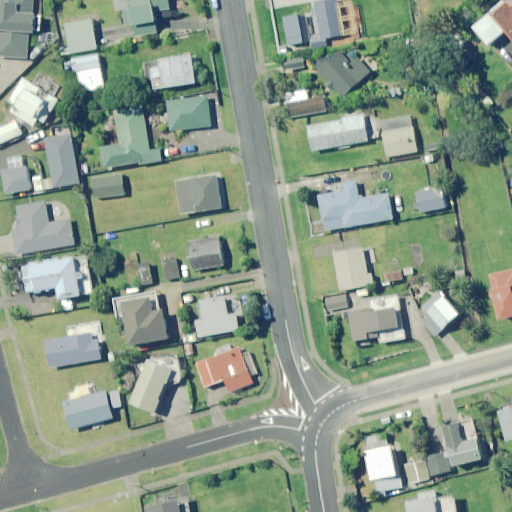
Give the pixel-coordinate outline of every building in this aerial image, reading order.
[(3,0),(0,57),(28,59),(30,33),(39,33),(40,15),(32,15),(32,0),(3,0)] [(115,0),(118,11),(125,10),(128,27),(136,25),(138,38),(161,33),(159,20),(173,17),(170,0),(115,0)] [(337,0),(314,0),(312,0),(320,38),(358,31),(355,15),(350,16),(346,0),(338,2),(337,0)] [(511,6),(507,0),(475,27),(490,46),(507,31),(511,36),(511,6)] [(283,15),(289,45),(305,42),(298,12),(283,15)] [(100,48),(95,20),(67,25),(72,53),(100,48)] [(49,44),(50,33),(40,33),(39,44),(49,44)] [(368,58),(364,61),(354,49),(345,57),(340,51),(319,70),(344,97),(372,72),(376,68),(368,58)] [(78,72),(81,93),(106,89),(101,55),(72,59),(74,72),(78,72)] [(197,84),(194,56),(161,60),(162,67),(152,69),(154,89),(197,84)] [(308,68),(306,56),(287,59),(289,71),(308,68)] [(33,83),(25,78),(11,101),(18,105),(13,113),(35,126),(39,119),(46,123),(60,100),(54,96),(59,87),(39,74),(33,83)] [(309,100),(307,90),(287,94),(292,119),(328,111),(325,97),(309,100)] [(213,126),(208,97),(168,103),(172,132),(213,126)] [(107,167),(164,159),(162,145),(150,147),(144,106),(116,110),(121,145),(104,147),(107,167)] [(420,152),(413,115),(382,120),(389,157),(420,152)] [(370,141),(365,116),(309,126),(314,152),(370,141)] [(0,144),(24,134),(18,121),(0,128),(0,144)] [(82,183),(74,134),(48,139),(56,188),(82,183)] [(443,149),(441,137),(427,139),(429,151),(443,149)] [(32,178),(31,168),(3,170),(6,194),(44,190),(43,176),(32,178)] [(127,195),(124,176),(95,180),(97,199),(127,195)] [(224,208),(218,176),(179,182),(184,215),(224,208)] [(360,199),(356,179),(342,182),(343,191),(321,195),(327,230),(396,219),(392,194),(360,199)] [(447,208),(444,187),(419,192),(422,213),(447,208)] [(50,223),(47,202),(18,207),(22,230),(14,232),(18,255),(75,245),(71,220),(50,223)] [(225,266),(220,237),(190,243),(195,271),(225,266)] [(369,296),(367,286),(373,285),(366,248),(337,254),(344,291),(355,288),(357,298),(369,296)] [(117,268),(113,252),(97,257),(102,273),(117,268)] [(95,294),(89,255),(24,265),(29,293),(59,288),(61,299),(95,294)] [(182,278),(178,258),(164,261),(169,281),(182,278)] [(155,283),(152,263),(140,265),(143,285),(155,283)] [(511,270),(490,275),(494,291),(490,292),(492,301),(496,300),(500,320),(511,317),(511,270)] [(464,313),(442,289),(423,306),(429,312),(425,316),(431,323),(427,326),(437,337),(464,313)] [(350,308),(348,295),(322,299),(325,313),(350,308)] [(155,312),(153,297),(116,303),(118,317),(129,316),(134,345),(171,339),(166,310),(155,312)] [(228,300),(228,298),(205,301),(207,317),(198,319),(200,337),(211,335),(241,330),(236,299),(228,300)] [(371,345),(370,339),(381,338),(381,343),(405,340),(404,328),(401,302),(374,305),(374,311),(353,313),(357,341),(357,347),(371,345)] [(94,340),(93,333),(48,341),(52,368),(102,360),(99,339),(94,340)] [(196,355),(193,343),(183,346),(186,357),(196,355)] [(255,384),(241,346),(197,362),(207,387),(227,380),(232,392),(255,384)] [(163,400),(161,399),(168,384),(171,385),(176,371),(173,370),(151,361),(133,404),(156,413),(157,414),(163,400)] [(115,418),(106,388),(66,399),(74,429),(115,418)] [(511,441),(511,408),(503,411),(511,441)] [(465,443),(461,424),(446,427),(454,466),(484,460),(480,440),(465,443)] [(405,487),(395,445),(366,452),(373,481),(376,480),(379,493),(405,487)] [(450,472),(446,453),(429,456),(433,476),(450,472)] [(406,465),(410,485),(430,480),(425,461),(406,465)] [(458,511),(456,497),(411,503),(411,511),(458,511)] [(192,511),(190,500),(182,502),(147,508),(147,511),(192,511)]
